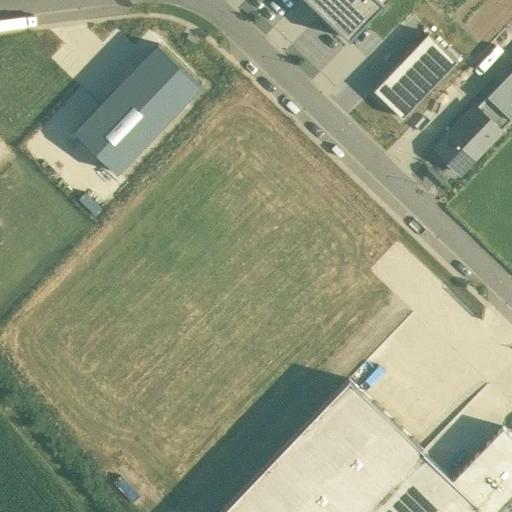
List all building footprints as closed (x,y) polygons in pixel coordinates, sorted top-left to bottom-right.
[(386,0),(309,0),(350,38),(386,0)] [(374,89),(403,117),(458,59),(429,32),(374,89)] [(157,42),(74,129),(118,172),(202,84),(157,42)] [(511,69),(488,95),(511,117),(511,69)] [(511,117),(488,95),(477,106),(502,130),(511,118),(511,117)] [(435,147),(461,172),(502,130),(477,106),(475,105),(435,147)] [(221,511),(489,511),(453,478),(349,378),(221,511)] [(511,434),(503,426),(453,478),(489,511),(494,511),(511,493),(511,434)]
